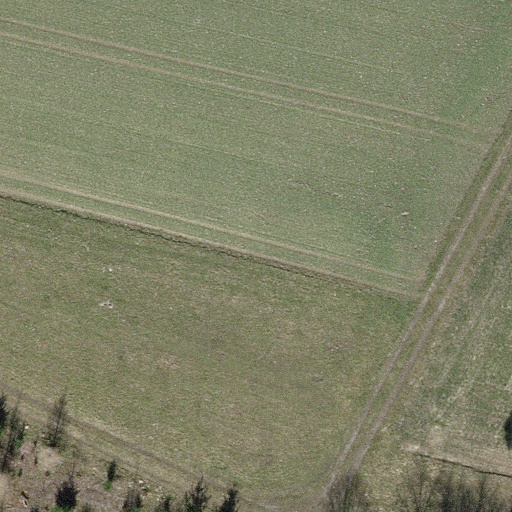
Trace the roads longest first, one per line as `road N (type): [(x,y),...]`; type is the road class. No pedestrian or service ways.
road 1 (track): [(511,161),(323,511)]
road 2 (track): [(256,511),(0,389)]
